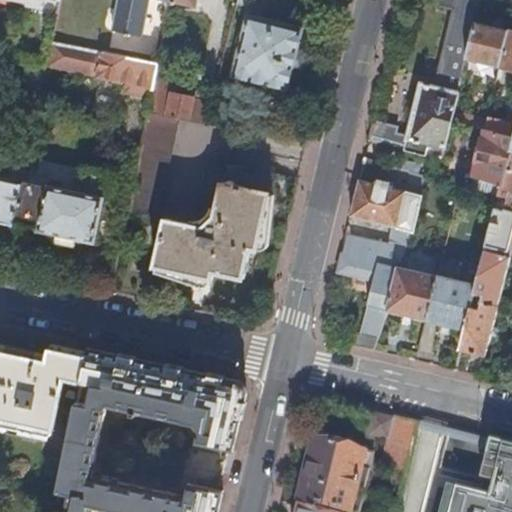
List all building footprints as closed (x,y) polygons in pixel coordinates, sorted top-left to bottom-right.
[(171,0),(117,0),(111,37),(123,39),(122,42),(128,43),(128,40),(140,43),(145,22),(166,26),(171,1),(171,0)] [(436,0),(435,7),(455,11),(435,87),(459,93),(466,59),(472,34),(475,23),(480,0),(436,0)] [(302,29),(248,16),(238,56),(233,55),(232,60),(237,61),(234,76),(288,89),(302,29)] [(472,34),(466,59),(500,67),(508,31),(475,23),(472,34)] [(511,32),(508,31),(500,67),(511,69),(511,32)] [(83,73),(99,76),(101,65),(84,61),(86,49),(61,45),(52,43),(48,58),(84,65),(83,73)] [(101,65),(99,76),(99,77),(129,83),(127,95),(152,100),(157,74),(159,64),(123,57),(86,49),(84,61),(101,65)] [(208,126),(216,95),(197,91),(195,98),(180,96),(183,80),(157,74),(152,100),(149,113),(178,119),(208,126)] [(453,114),(459,93),(435,87),(420,84),(407,137),(407,140),(408,141),(406,151),(442,162),(451,122),(453,114)] [(149,113),(128,213),(157,219),(178,119),(149,113)] [(451,122),(485,130),(487,121),(453,114),(451,122)] [(511,123),(487,119),(487,121),(485,130),(486,130),(511,136),(511,123)] [(369,141),(406,151),(408,141),(407,140),(407,137),(393,134),(394,129),(374,124),(369,141)] [(472,186),(500,194),(511,153),(511,147),(511,136),(486,130),(484,140),(482,139),(477,162),(478,162),(472,186)] [(508,197),(506,205),(511,206),(511,153),(500,194),(500,195),(508,197)] [(377,180),(390,183),(392,175),(393,175),(395,168),(365,160),(360,181),(376,185),(377,180)] [(40,162),(35,184),(80,193),(85,171),(40,162)] [(351,217),(392,226),(413,231),(426,176),(395,168),(393,175),(409,179),(406,192),(389,188),(390,183),(377,180),(376,185),(360,181),(353,210),(351,217)] [(80,193),(35,184),(23,181),(22,185),(14,224),(39,229),(39,231),(58,235),(58,236),(74,240),(75,238),(95,243),(109,177),(85,171),(80,193)] [(0,222),(14,225),(14,224),(22,185),(0,180),(0,222)] [(205,228),(165,220),(155,269),(212,280),(214,273),(244,279),(251,249),(258,250),(271,193),(223,183),(215,221),(212,221),(210,222),(207,224),(205,226),(205,228)] [(505,210),(496,209),(486,251),(510,258),(511,251),(511,206),(506,205),(505,210)] [(392,226),(387,246),(405,251),(413,231),(392,226)] [(405,251),(387,246),(346,236),(338,274),(395,286),(399,267),(405,251)] [(477,285),(475,293),(484,295),(482,303),(498,307),(510,258),(486,251),(477,285)] [(395,286),(388,311),(427,320),(438,276),(399,267),(395,286)] [(472,306),(473,300),(475,293),(477,285),(438,276),(427,320),(466,329),(472,306)] [(475,293),(473,300),(472,306),(480,308),(482,303),(484,295),(475,293)] [(480,308),(472,306),(466,329),(461,349),(486,355),(498,307),(482,303),(480,308)] [(356,333),(353,347),(373,351),(377,340),(387,316),(368,312),(363,335),(356,333)] [(67,378),(83,382),(88,356),(51,348),(48,360),(0,349),(0,419),(56,431),(67,378)] [(79,402),(62,491),(72,493),(68,511),(61,511),(57,511),(218,511),(224,491),(190,484),(187,497),(94,477),(107,409),(111,406),(196,425),(201,433),(198,443),(234,451),(247,395),(239,381),(90,349),(88,356),(83,382),(94,385),(90,404),(79,402)] [(382,468),(407,473),(419,423),(375,413),(370,434),(389,439),(382,468)] [(511,511),(511,446),(477,437),(456,511),(511,511)] [(367,452),(314,439),(299,500),(346,511),(352,511),(361,477),(363,469),(367,452)]
